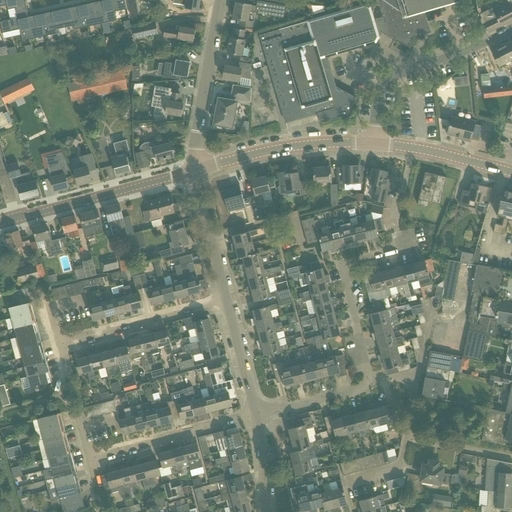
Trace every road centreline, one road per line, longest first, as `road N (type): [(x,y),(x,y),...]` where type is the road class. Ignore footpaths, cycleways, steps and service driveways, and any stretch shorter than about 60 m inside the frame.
road 1 (residential): [(372,145),(385,81),(511,29)]
road 2 (residential): [(194,168),(0,221)]
road 3 (residential): [(371,380),(347,263),(416,243)]
road 4 (residential): [(372,145),(277,148),(194,168)]
road 5 (residential): [(90,457),(257,411)]
road 6 (residential): [(59,340),(227,299)]
road 7 (residential): [(194,168),(220,0)]
road 8 (residential): [(418,372),(399,467),(343,482)]
road 9 (residential): [(511,171),(372,145)]
road 10 (residential): [(257,411),(371,380)]
